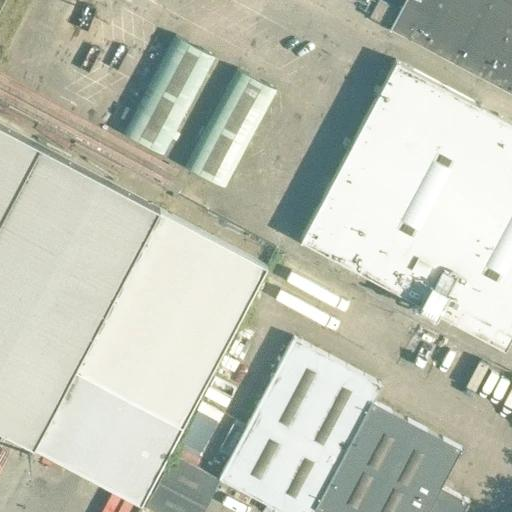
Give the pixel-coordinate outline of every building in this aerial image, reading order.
[(511,0),(403,0),(399,9),(381,0),(377,0),(369,16),(511,91),(511,0)] [(162,151),(214,55),(176,34),(124,131),(162,151)] [(300,238),(505,347),(511,335),(511,120),(396,59),(300,238)] [(238,67),(185,164),(223,185),(276,88),(238,67)] [(0,122),(0,427),(141,502),(266,264),(0,122)] [(382,382),(293,335),(218,476),(285,511),(461,511),(469,499),(441,484),(461,446),(373,399),(382,382)] [(172,454),(144,505),(157,511),(198,511),(216,478),(172,454)]
